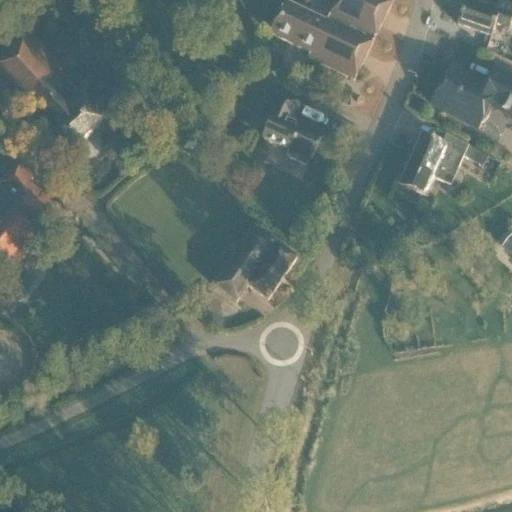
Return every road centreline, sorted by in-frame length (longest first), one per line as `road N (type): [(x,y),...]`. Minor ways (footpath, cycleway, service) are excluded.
road 1 (tertiary): [(287,345),(375,144),(425,0)]
road 2 (residential): [(201,346),(0,113)]
road 3 (unclassified): [(0,447),(201,346)]
road 4 (tertiary): [(253,511),(287,345)]
